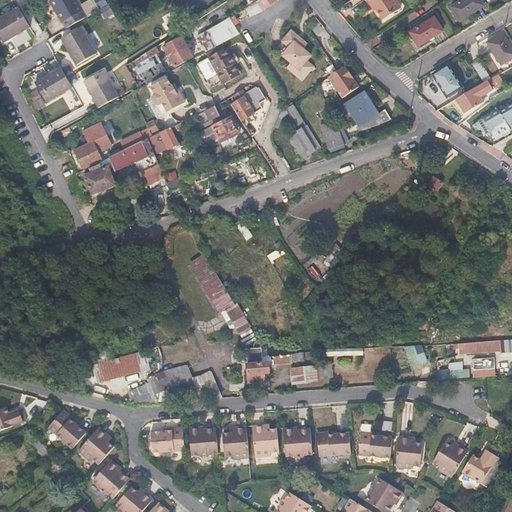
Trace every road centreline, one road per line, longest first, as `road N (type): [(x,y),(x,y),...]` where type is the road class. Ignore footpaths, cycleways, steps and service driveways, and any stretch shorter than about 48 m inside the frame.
road 1 (residential): [(136,415),(401,393),(503,428)]
road 2 (residential): [(433,122),(420,136),(92,245)]
road 3 (residential): [(92,245),(11,82),(16,70),(50,53)]
road 4 (residential): [(0,379),(136,415)]
road 5 (residential): [(511,10),(392,84)]
road 6 (residential): [(136,415),(140,461),(201,511)]
